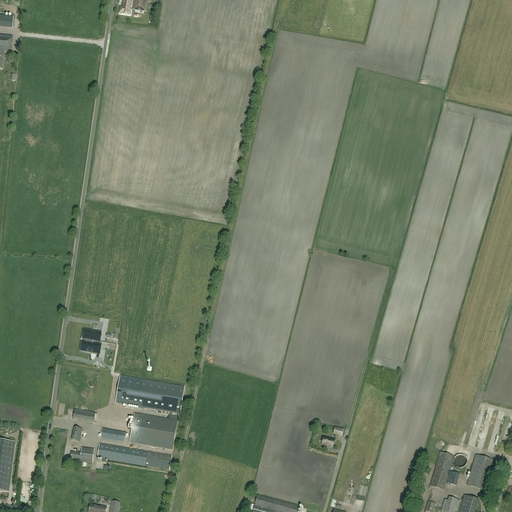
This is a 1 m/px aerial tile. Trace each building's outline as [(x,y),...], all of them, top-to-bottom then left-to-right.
[(130,16),(132,0),(131,0),(123,0),(122,9),(120,9),(119,14),(130,16)] [(144,10),(145,0),(137,0),(137,1),(134,0),(133,9),(144,10)] [(13,18),(0,16),(0,27),(12,29),(13,18)] [(11,51),(12,37),(0,35),(0,69),(2,70),(3,53),(8,54),(8,51),(11,51)] [(100,342),(102,333),(93,332),(90,332),(91,331),(85,330),(83,339),(86,340),(86,343),(82,342),(81,351),(86,352),(89,353),(90,353),(97,354),(97,349),(101,349),(101,345),(93,344),(94,341),(100,342)] [(185,388),(120,377),(116,404),(180,415),(185,388)] [(490,451),(495,452),(505,412),(504,411),(505,409),(501,408),(493,442),(489,441),(487,447),(490,448),(490,451)] [(93,423),(94,413),(75,410),(73,420),(93,423)] [(173,451),(178,421),(134,414),(129,443),(173,451)] [(60,429),(61,443),(70,443),(69,428),(60,429)] [(79,442),(82,429),(74,428),(71,440),(79,442)] [(335,428),(333,434),(342,436),(343,430),(335,428)] [(124,442),(126,433),(103,429),(101,439),(124,442)] [(483,449),(489,430),(485,429),(478,447),(483,449)] [(323,437),(321,445),(332,448),(334,440),(323,437)] [(0,441),(0,491),(9,493),(15,443),(0,441)] [(169,470),(171,457),(100,444),(97,458),(103,459),(106,459),(169,470)] [(92,462),(94,450),(82,448),(81,454),(72,453),(71,460),(92,462)] [(440,453),(430,487),(444,491),(454,457),(440,453)] [(454,459),(453,462),(454,464),(455,466),(457,467),(459,468),(461,468),(463,467),(465,466),(466,464),(467,462),(466,459),(465,457),(463,456),(461,455),(459,455),(457,456),(455,457),(454,459)] [(475,455),(466,486),(487,492),(496,462),(475,455)] [(254,506),(275,511),(296,511),(298,507),(257,496),(254,506)] [(464,496),(459,511),(475,511),(479,500),(464,496)] [(443,511),(456,511),(459,501),(448,498),(448,501),(444,500),(441,511),(443,511)] [(117,511),(120,503),(112,502),(109,511),(117,511)] [(428,502),(424,511),(432,511),(435,504),(428,502)]
